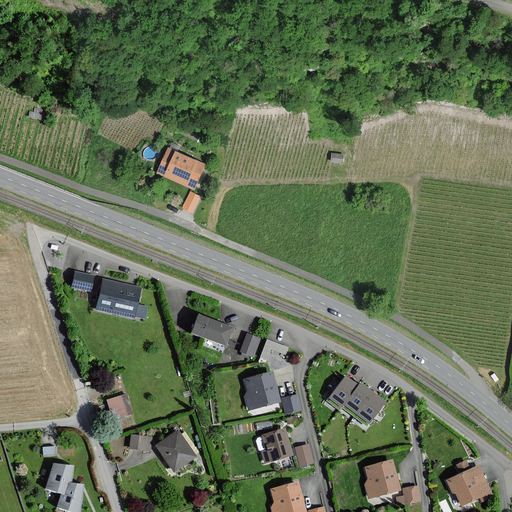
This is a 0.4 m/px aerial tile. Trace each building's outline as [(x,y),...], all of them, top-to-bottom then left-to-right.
[(61,105),(54,104),(52,111),(60,113),(61,105)] [(40,119),(42,110),(35,108),(34,113),(30,112),(29,117),(40,119)] [(169,148),(158,172),(195,188),(205,163),(169,148)] [(332,154),(331,162),(342,163),(342,155),(332,154)] [(183,206),(193,211),(201,196),(191,191),(183,206)] [(93,275),(75,272),(73,282),(72,288),(90,292),(91,285),(93,275)] [(95,310),(134,319),(135,316),(135,315),(137,307),(138,304),(141,287),(102,278),(96,307),(95,310)] [(144,318),(147,306),(140,304),(138,304),(137,307),(135,315),(135,316),(144,318)] [(231,329),(198,316),(192,331),(191,333),(205,338),(224,346),(231,329)] [(261,339),(247,334),(240,353),(254,358),(261,339)] [(284,354),(287,348),(267,340),(260,357),(266,359),(270,349),(284,354)] [(280,399),(274,372),(260,375),(244,379),(248,393),(244,394),(249,414),(283,405),(286,415),(303,410),(299,394),(280,399)] [(369,422),(385,402),(379,397),(367,388),(360,383),(357,386),(352,382),(346,377),(330,398),(342,407),(345,403),(369,422)] [(125,395),(108,401),(114,420),(132,414),(125,395)] [(292,456),(284,429),(278,431),(262,435),(266,451),(261,452),(264,464),(273,462),(279,460),(281,459),(292,456)] [(179,431),(156,446),(160,455),(172,472),(196,456),(179,431)] [(130,448),(150,451),(150,445),(151,437),(131,435),(130,448)] [(313,463),(308,445),(295,448),(300,467),(313,463)] [(399,490),(391,460),(364,468),(368,483),(365,484),(369,499),(399,490)] [(70,483),(72,467),(53,464),(46,489),(61,494),(64,495),(68,483),(70,483)] [(478,466),(446,481),(452,494),(454,493),(461,506),(479,498),(481,502),(493,496),(478,466)] [(72,511),(79,511),(82,485),(70,483),(68,483),(64,495),(61,494),(57,507),(72,511)] [(305,511),(298,483),(283,487),(270,490),(274,505),(271,506),(272,511),(305,511)] [(418,487),(403,489),(404,497),(400,497),(400,504),(420,502),(418,487)]
